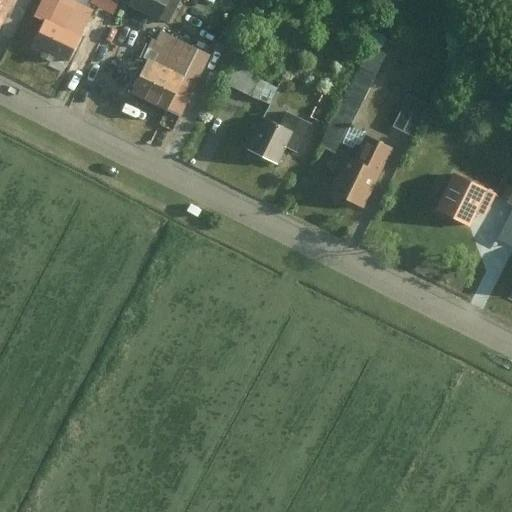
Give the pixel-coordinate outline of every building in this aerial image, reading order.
[(0,0),(0,22),(5,25),(17,0),(0,0)] [(60,0),(37,45),(71,63),(97,11),(75,0),(60,0)] [(95,0),(120,13),(126,0),(95,0)] [(134,0),(133,3),(161,17),(170,0),(134,0)] [(132,98),(181,123),(214,58),(165,33),(132,98)] [(329,192),(361,208),(393,146),(357,128),(387,69),(363,57),(317,147),(345,161),(329,192)] [(222,84),(267,107),(277,86),(233,64),(222,84)] [(404,93),(393,127),(416,135),(428,101),(404,93)] [(285,149),(297,154),(315,119),(296,109),(287,126),(268,117),(250,153),(276,166),(285,149)] [(437,211),(476,231),(497,190),(477,179),(474,185),(455,175),(437,211)] [(511,175),(502,198),(511,202),(511,175)]
